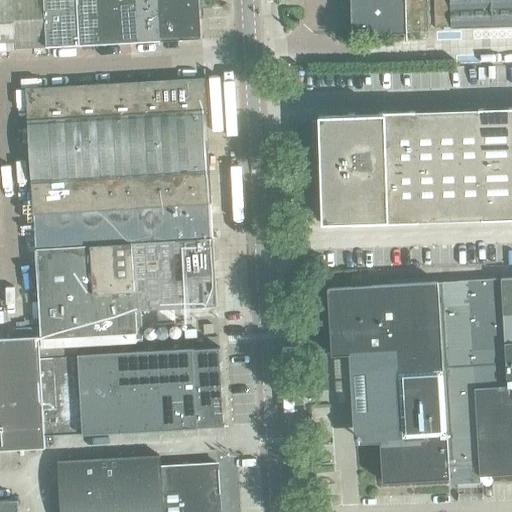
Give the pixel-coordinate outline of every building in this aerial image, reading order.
[(0,0),(0,41),(14,40),(12,0),(0,0)] [(80,43),(77,0),(12,0),(14,40),(15,47),(80,43)] [(201,38),(199,0),(77,0),(80,43),(80,45),(81,45),(81,44),(90,43),(128,42),(201,38)] [(511,0),(350,0),(352,32),(348,32),(348,34),(410,32),(410,31),(429,31),(428,21),(434,21),(434,27),(450,26),(451,26),(451,27),(511,25),(511,0)] [(211,203),(204,78),(27,88),(34,213),(35,213),(211,203)] [(349,115),(319,116),(319,120),(322,220),(323,224),(353,223),(353,225),(419,222),(419,221),(482,219),(482,220),(511,219),(511,108),(479,109),(479,111),(415,113),(415,111),(349,114),(349,115)] [(213,238),(211,203),(35,213),(38,248),(213,238)] [(217,306),(213,238),(38,248),(36,248),(42,347),(144,341),(143,315),(149,315),(149,310),(217,306)] [(511,276),(441,280),(328,287),(332,354),(366,352),(366,358),(364,371),(365,379),(368,388),(367,388),(366,388),(365,389),(364,390),(363,391),(363,392),(363,397),(365,399),(366,400),(367,400),(369,401),(368,405),(365,413),(359,420),(359,422),(364,422),(368,423),(372,425),(375,428),(378,431),(380,436),(383,481),(448,477),(450,476),(511,472),(511,276)] [(45,435),(40,357),(39,336),(0,338),(0,450),(46,448),(45,435)] [(40,357),(45,435),(189,427),(224,426),(220,347),(193,349),(193,350),(40,357)] [(161,466),(160,454),(59,460),(61,511),(220,511),(218,462),(161,466)] [(19,511),(19,499),(0,499),(0,511),(19,511)]
